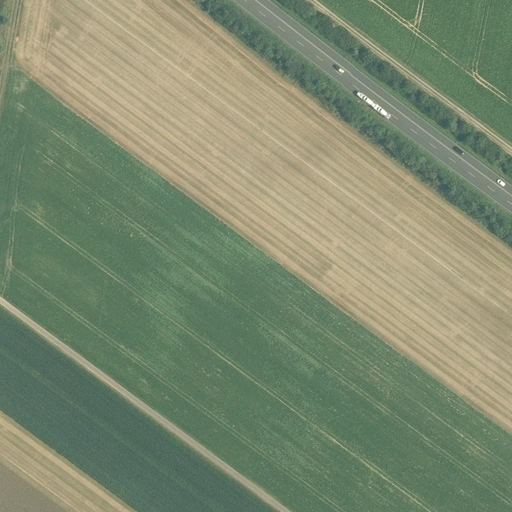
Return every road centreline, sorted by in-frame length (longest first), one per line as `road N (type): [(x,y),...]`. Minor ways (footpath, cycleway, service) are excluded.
road 1 (track): [(0,301),(289,511)]
road 2 (trunk): [(247,0),(511,201)]
road 3 (track): [(511,151),(309,0)]
